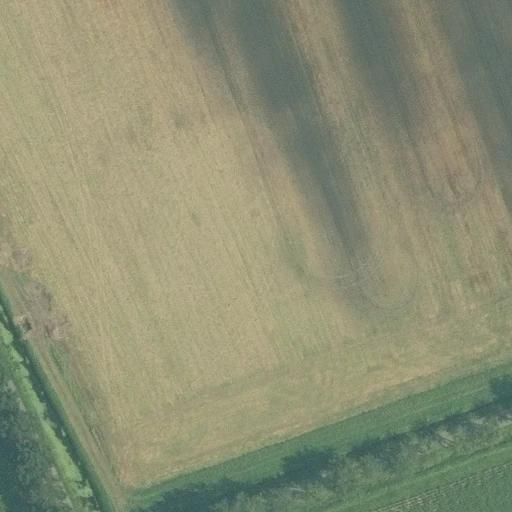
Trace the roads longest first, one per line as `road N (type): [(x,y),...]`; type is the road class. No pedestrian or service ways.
road 1 (unclassified): [(253,511),(511,418)]
road 2 (unclassified): [(68,511),(0,376)]
